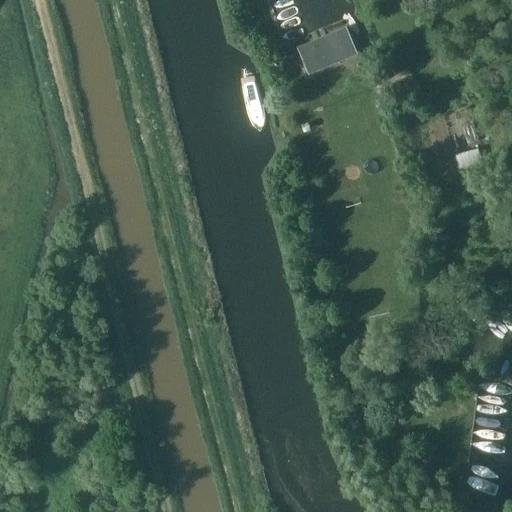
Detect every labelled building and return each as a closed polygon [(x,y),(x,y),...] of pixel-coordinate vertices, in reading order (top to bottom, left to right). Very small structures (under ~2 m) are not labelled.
[(341,31),(300,49),(308,68),(349,51),(341,31)] [(468,144),(479,141),(474,124),(463,127),(468,144)] [(479,148),(455,155),(459,170),(483,163),(479,148)] [(358,394),(363,381),(357,379),(352,392),(358,394)] [(376,412),(383,409),(376,394),(369,397),(376,412)]
